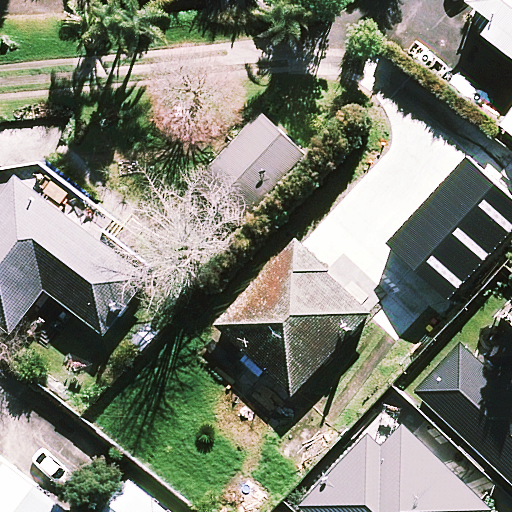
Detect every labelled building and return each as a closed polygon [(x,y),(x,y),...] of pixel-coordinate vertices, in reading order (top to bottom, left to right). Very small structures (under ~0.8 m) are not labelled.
[(272,0),(207,0),(209,19),(273,15),(272,0)] [(511,0),(480,0),(475,7),(500,26),(490,39),(511,56),(511,117),(504,127),(511,132),(511,0)] [(308,156),(266,115),(212,171),(254,212),(308,156)] [(44,166),(0,173),(0,324),(15,336),(50,292),(108,338),(154,280),(130,261),(143,244),(96,207),(44,166)] [(220,330),(296,404),(387,310),(311,236),(220,330)] [(511,336),(484,366),(461,344),(416,391),(511,482),(511,336)] [(492,511),(396,417),(306,508),(310,511),(492,511)] [(69,511),(0,460),(0,511),(69,511)] [(163,511),(136,489),(117,511),(163,511)]
